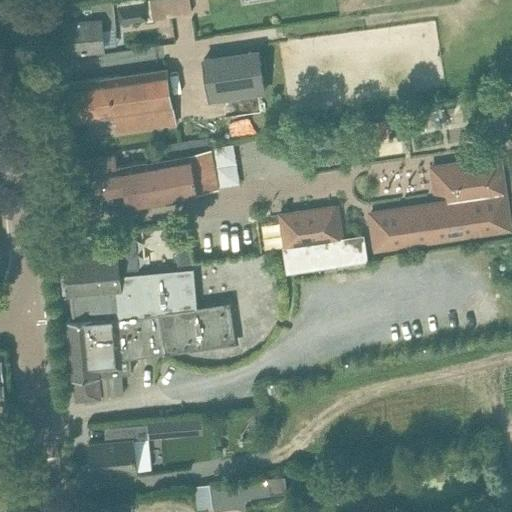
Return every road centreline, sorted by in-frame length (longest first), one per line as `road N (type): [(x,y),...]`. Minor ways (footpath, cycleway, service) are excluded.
road 1 (tertiary): [(26,310),(1,0)]
road 2 (tertiary): [(46,511),(26,310)]
